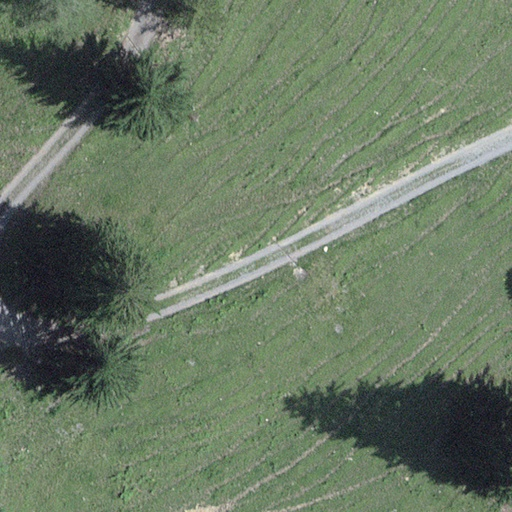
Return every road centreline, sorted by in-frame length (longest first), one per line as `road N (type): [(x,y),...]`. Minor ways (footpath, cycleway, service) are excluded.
road 1 (track): [(511,140),(150,313),(59,337),(0,318)]
road 2 (track): [(154,0),(145,35),(110,86),(0,221)]
